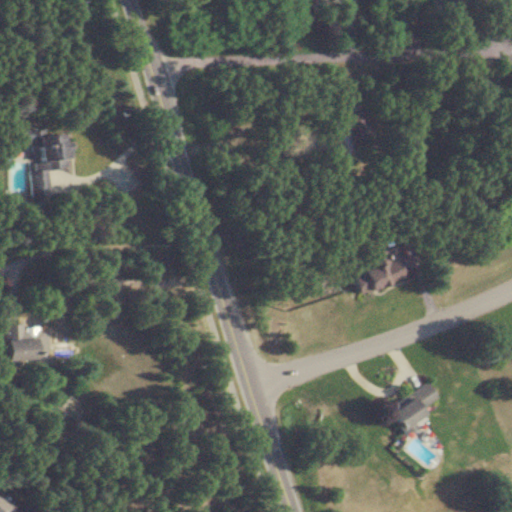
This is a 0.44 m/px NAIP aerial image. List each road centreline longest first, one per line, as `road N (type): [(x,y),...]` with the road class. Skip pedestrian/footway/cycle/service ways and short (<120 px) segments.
road 1 (tertiary): [(294,511),(128,0)]
road 2 (residential): [(150,67),(511,47)]
road 3 (residential): [(253,391),(511,286)]
